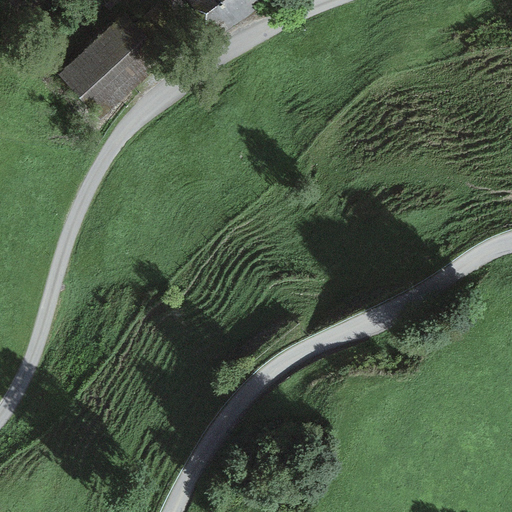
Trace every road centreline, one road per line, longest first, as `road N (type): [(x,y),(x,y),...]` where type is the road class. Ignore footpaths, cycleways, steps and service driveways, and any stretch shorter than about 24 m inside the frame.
road 1 (track): [(335,0),(190,71),(119,140),(93,182),(30,363),(0,415)]
road 2 (track): [(171,511),(214,435),(277,365),(511,242)]
